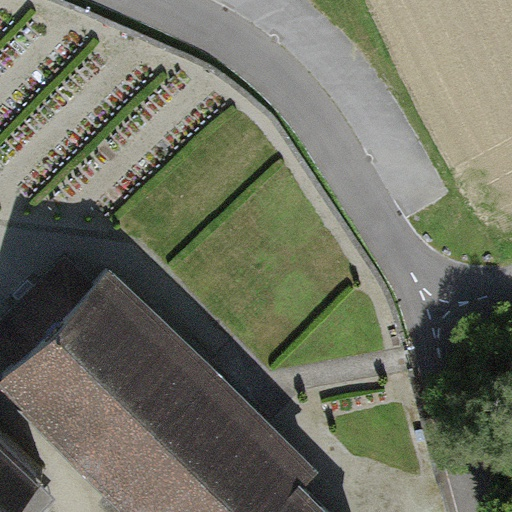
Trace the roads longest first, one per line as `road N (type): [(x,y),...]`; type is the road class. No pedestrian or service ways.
road 1 (residential): [(146,0),(242,47),(286,83),(326,131),(442,314)]
road 2 (residential): [(442,314),(439,344),(476,511)]
